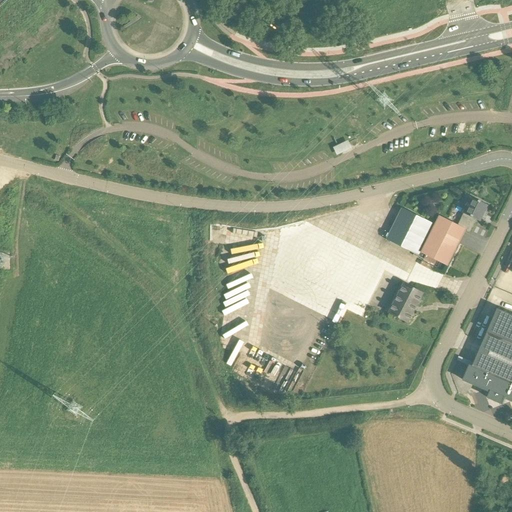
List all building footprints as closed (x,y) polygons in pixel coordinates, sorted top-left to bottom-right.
[(332,147),(334,154),(349,148),(346,141),(332,147)] [(479,221),(487,206),(472,198),(471,198),(469,197),(466,204),(468,205),(458,226),(463,229),(466,230),(465,230),(470,232),(476,220),(479,221)] [(463,229),(458,226),(439,216),(435,225),(403,209),(387,240),(420,257),(421,253),(448,266),(465,230),(466,230),(463,229)] [(422,294),(409,287),(399,282),(384,310),(407,322),(422,294)] [(511,342),(487,332),(471,368),(480,372),(475,385),(511,401),(511,342)]
